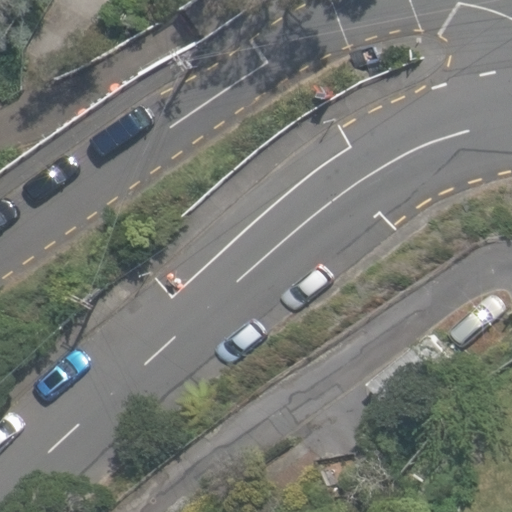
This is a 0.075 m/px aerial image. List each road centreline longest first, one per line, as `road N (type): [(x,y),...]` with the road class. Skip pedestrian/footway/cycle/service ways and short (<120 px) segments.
road 1 (tertiary): [(511,127),(426,150),(320,206),(0,498)]
road 2 (residential): [(0,242),(291,41),(399,5),(482,2),(511,13)]
